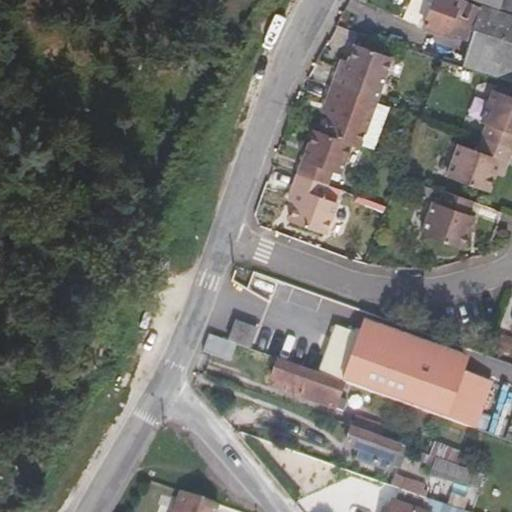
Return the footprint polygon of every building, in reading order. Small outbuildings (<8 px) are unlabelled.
[(470,37),(462,60),(511,77),(511,17),(480,7),(480,8),(460,0),(433,0),(424,26),(451,37),(453,31),(470,37)] [(511,0),(501,0),(498,9),(511,13),(511,0)] [(339,69),(334,82),(381,99),(396,56),(356,41),(346,71),(339,69)] [(337,97),(326,128),(348,137),(365,143),(381,99),(334,82),(330,95),(337,97)] [(491,120),(486,135),(511,145),(511,92),(498,88),(487,118),(491,120)] [(295,168),(323,178),(328,163),(338,167),(348,137),(326,128),(311,123),(295,168)] [(511,150),(511,145),(486,135),(481,149),(461,142),(450,171),(490,185),(501,156),(509,159),(511,150)] [(319,191),(323,178),(295,168),(291,180),(298,183),(288,212),(327,226),(338,197),(319,191)] [(472,211),(476,199),(448,188),(443,201),(436,198),(425,230),(466,245),(478,213),(472,211)] [(365,320),(360,335),(367,338),(462,373),(468,358),(365,320)] [(235,324),(228,341),(235,344),(247,348),(253,331),(235,324)] [(335,325),(318,373),(344,383),(379,395),(474,429),(491,383),(462,373),(367,338),(360,335),(335,325)] [(208,335),(202,352),(229,361),(235,344),(228,341),(208,335)] [(318,373),(279,360),(269,386),(343,413),(347,401),(338,397),(344,383),(318,373)] [(351,427),(398,444),(402,433),(355,415),(351,427)] [(390,466),(398,444),(351,427),(344,447),(359,453),(357,459),(388,470),(390,466)] [(399,470),(408,448),(398,444),(390,466),(399,470)] [(431,456),(457,465),(461,455),(433,445),(428,455),(431,456)] [(418,460),(428,463),(431,457),(421,453),(418,460)] [(431,457),(428,463),(432,465),(429,476),(477,489),(484,477),(431,457)] [(389,485),(417,495),(422,482),(413,479),(413,482),(393,474),(389,485)] [(500,511),(501,510),(497,509),(499,504),(476,496),(474,504),(428,488),(427,491),(422,489),(424,483),(422,482),(417,495),(427,498),(466,511),(500,511)] [(211,511),(215,503),(179,489),(170,511),(211,511)] [(466,511),(427,498),(422,511),(418,511),(390,502),(386,511),(466,511)]
